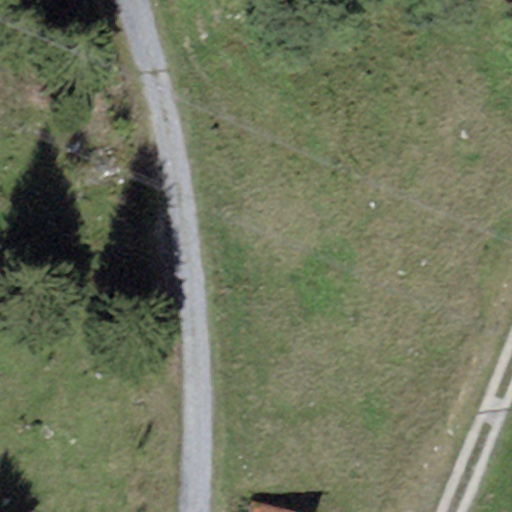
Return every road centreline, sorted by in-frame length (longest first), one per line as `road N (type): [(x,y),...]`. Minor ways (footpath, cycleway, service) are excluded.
road 1 (track): [(133,0),(189,290),(196,511)]
road 2 (track): [(451,511),(511,367)]
